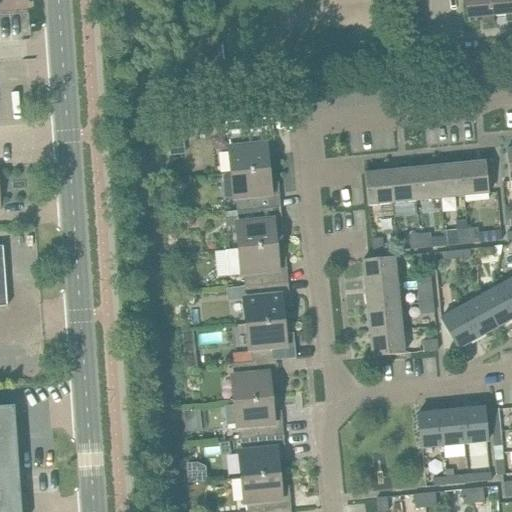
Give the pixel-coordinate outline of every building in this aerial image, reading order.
[(493,16),(491,0),(466,0),(468,18),(481,17),(482,24),(494,23),(493,16)] [(511,0),(491,0),(493,16),(505,15),(506,22),(511,21),(511,0)] [(232,173),(267,169),(266,157),(275,156),(273,130),(229,135),(230,147),(229,147),(231,167),(232,173)] [(461,164),(464,196),(488,193),(485,161),(461,164)] [(461,164),(437,166),(440,198),(464,196),(461,164)] [(440,198),(437,166),(413,169),(416,201),(440,198)] [(269,183),(267,169),(232,173),(234,198),(236,198),(237,211),(280,206),(278,182),(269,183)] [(413,169),(388,171),(392,203),(416,201),(413,169)] [(392,203),(388,171),(364,174),(367,206),(392,203)] [(280,206),(237,211),(238,223),(237,223),(239,248),(275,245),(274,232),(283,231),(280,206)] [(188,217),(183,220),(183,226),(188,229),(193,225),(193,220),(188,217)] [(469,245),(468,230),(467,230),(466,222),(456,223),(457,232),(443,233),(444,238),(444,247),(469,245)] [(478,229),(468,230),(469,245),(501,242),(500,231),(478,233),(478,229)] [(430,235),(419,236),(421,250),(444,247),(444,238),(430,239),(430,235)] [(421,250),(419,236),(409,237),(410,251),(421,250)] [(382,238),(371,239),(372,253),(383,252),(382,238)] [(275,245),(239,248),(226,250),(229,275),(243,274),(244,287),(288,282),(285,258),(276,259),(275,245)] [(494,255),(493,247),(479,248),(480,256),(494,255)] [(457,251),(458,259),(470,258),(469,250),(457,251)] [(458,259),(457,251),(441,253),(442,261),(458,259)] [(429,265),(428,254),(414,255),(414,266),(429,265)] [(365,286),(397,283),(394,257),(362,260),(365,286)] [(511,278),(497,287),(511,312),(511,278)] [(288,282),(244,287),(246,297),(244,297),(247,324),(282,320),(281,308),(290,307),(288,282)] [(399,306),(397,283),(365,286),(367,309),(399,306)] [(511,312),(497,287),(479,297),(496,328),(511,319),(511,312)] [(418,304),(433,303),(432,292),(417,293),(418,304)] [(496,328),(479,297),(460,307),(477,339),(496,328)] [(434,313),(433,303),(418,304),(419,314),(434,313)] [(401,330),(399,306),(367,309),(369,333),(401,330)] [(477,339),(460,307),(441,318),(458,349),(477,339)] [(250,349),(250,352),(232,354),(233,363),(251,361),(252,363),(295,358),(293,333),(284,334),(282,320),(247,324),(249,349),(250,349)] [(404,354),(401,330),(369,333),(372,357),(404,354)] [(424,352),(438,350),(437,339),(423,341),(424,352)] [(251,361),(233,363),(234,376),(232,376),(235,402),(270,399),(269,385),(278,384),(277,372),(253,374),(252,363),(251,361)] [(270,399),(235,402),(238,429),(239,429),(240,440),(283,435),(281,411),(272,412),(270,399)] [(0,511),(21,511),(14,405),(0,406),(0,511)] [(483,406),(460,409),(464,444),(487,442),(483,406)] [(460,409),(438,411),(442,446),(464,444),(460,409)] [(493,435),(501,434),(498,410),(490,410),(493,435)] [(442,446),(438,411),(417,413),(421,449),(442,446)] [(502,454),(501,434),(493,435),(494,455),(502,454)] [(283,435),(240,440),(241,452),(239,452),(242,478),(278,474),(276,461),(286,460),(283,435)] [(218,443),(220,455),(231,454),(229,442),(218,443)] [(504,476),(502,454),(494,455),(496,476),(504,476)] [(491,481),(490,473),(475,474),(476,483),(491,481)] [(279,487),(278,474),(242,478),(245,504),(246,504),(246,511),(277,511),(291,511),(288,486),(279,487)] [(445,477),(446,485),(461,484),(461,476),(445,477)] [(506,496),(504,476),(496,476),(498,496),(506,496)] [(446,485),(445,477),(432,478),(433,486),(446,485)] [(472,489),(474,504),(484,503),(483,488),(472,489)] [(474,504),(472,489),(461,490),(462,505),(474,504)] [(425,493),(427,509),(436,508),(435,492),(425,493)] [(427,509),(425,493),(414,494),(415,510),(427,509)] [(376,498),(376,511),(379,511),(388,511),(387,497),(376,498)]
